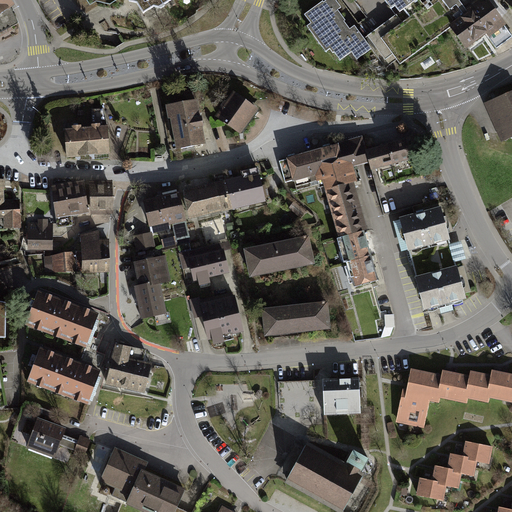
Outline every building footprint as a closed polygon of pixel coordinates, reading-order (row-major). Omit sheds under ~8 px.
[(8,0),(0,0),(0,33),(17,25),(10,9),(13,6),(8,0)] [(129,0),(131,2),(138,3),(143,13),(153,7),(159,8),(172,0),(129,0)] [(336,0),(327,0),(306,15),(313,25),(310,27),(327,50),(331,47),(340,59),(351,51),(357,59),(372,48),(366,40),(356,27),(350,32),(337,13),(342,9),(336,0)] [(402,14),(366,40),(372,48),(386,68),(446,25),(470,8),(464,0),(460,0),(458,1),(457,0),(435,0),(426,7),(421,0),(402,14)] [(385,0),(394,11),(398,8),(402,14),(421,0),(385,0)] [(481,0),(470,8),(446,25),(464,52),(486,37),(495,50),(511,38),(485,0),(481,0)] [(511,0),(499,0),(511,12),(511,0)] [(235,90),(216,115),(241,134),(260,108),(235,90)] [(511,90),(484,102),(500,140),(511,134),(511,90)] [(198,98),(167,105),(176,150),(208,144),(198,98)] [(93,128),(87,129),(89,154),(111,152),(109,127),(104,109),(92,110),(93,128)] [(87,129),(65,130),(67,156),(89,154),(87,129)] [(368,147),(371,160),(374,168),(425,153),(418,133),(368,147)] [(289,162),(281,164),(286,181),(295,179),(298,189),(325,182),(327,188),(354,180),(362,178),(357,164),(371,160),(368,147),(365,137),(289,159),(289,162)] [(215,178),(216,184),(223,210),(266,198),(259,169),(243,173),(243,177),(232,180),(231,175),(215,178)] [(354,180),(327,188),(340,236),(367,228),(354,180)] [(83,183),(51,189),(58,229),(72,226),(70,214),(88,212),(83,183)] [(112,183),(90,184),(91,212),(113,212),(112,183)] [(216,184),(183,193),(191,220),(223,210),(216,184)] [(179,194),(144,202),(152,234),(173,230),(176,244),(192,239),(179,194)] [(20,200),(4,201),(0,201),(0,219),(3,220),(4,231),(22,229),(20,200)] [(439,205),(398,217),(426,309),(445,303),(467,297),(457,263),(466,261),(472,259),(466,239),(460,240),(450,243),(439,205)] [(53,222),(28,221),(27,249),(52,250),(53,222)] [(340,236),(347,260),(374,253),(367,228),(340,236)] [(99,232),(80,236),(81,274),(109,274),(108,240),(100,241),(99,232)] [(152,234),(134,237),(137,252),(155,249),(152,234)] [(311,237),(247,250),(252,279),(317,266),(311,237)] [(229,240),(180,252),(186,278),(193,277),(195,281),(200,280),(201,283),(211,281),(210,276),(230,270),(226,250),(230,248),(229,240)] [(374,253),(347,260),(354,286),(380,279),(374,253)] [(64,254),(45,258),(45,274),(76,273),(75,255),(64,254)] [(164,258),(135,264),(139,285),(159,280),(169,278),(164,258)] [(159,280),(139,285),(136,285),(143,316),(155,314),(157,322),(167,320),(159,280)] [(100,312),(41,291),(27,326),(87,349),(100,312)] [(200,295),(190,298),(195,318),(203,315),(209,339),(213,338),(215,343),(226,340),(225,334),(244,330),(235,292),(201,300),(200,295)] [(329,299),(264,306),(267,334),(332,327),(329,299)] [(396,335),(395,316),(385,316),(386,336),(396,335)] [(147,353),(117,346),(107,386),(146,396),(153,366),(145,364),(147,353)] [(102,370),(43,349),(29,384),(89,406),(102,370)] [(404,389),(400,388),(395,422),(423,428),(428,401),(437,403),(438,398),(465,403),(466,397),(486,402),(487,397),(511,402),(511,374),(489,370),(488,374),(467,370),(466,375),(439,369),(438,374),(408,368),(404,389)] [(359,376),(323,378),(325,414),(361,412),(359,376)] [(27,403),(15,429),(31,435),(27,447),(55,458),(60,446),(75,451),(74,456),(83,459),(90,439),(80,435),(78,440),(63,435),(65,428),(50,423),(54,413),(27,403)] [(308,439),(287,479),(341,510),(362,471),(370,455),(354,446),(347,461),(308,439)] [(463,441),(460,455),(466,456),(465,460),(474,462),(487,464),(490,446),(463,441)] [(149,463),(115,448),(100,482),(131,495),(141,472),(145,474),(149,463)] [(448,453),(445,468),(451,469),(450,473),(459,474),(472,476),(474,462),(465,460),(466,456),(460,455),(448,453)] [(432,465),(429,481),(435,482),(434,484),(444,486),(456,488),(459,474),(450,473),(451,469),(445,468),(432,465)] [(186,491),(145,474),(141,472),(131,495),(126,506),(140,511),(185,511),(178,509),(186,491)] [(429,481),(417,478),(414,495),(441,501),(444,486),(434,484),(435,482),(429,481)]
